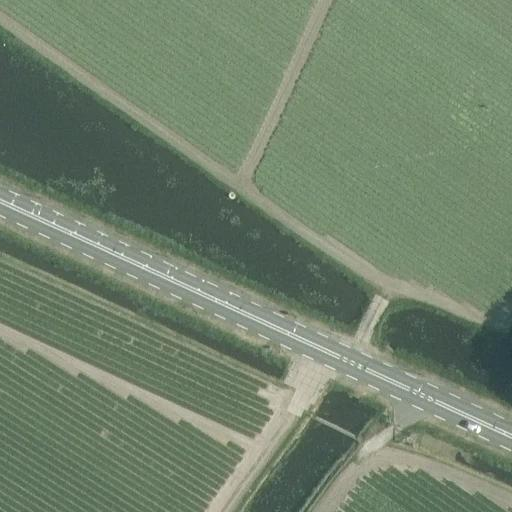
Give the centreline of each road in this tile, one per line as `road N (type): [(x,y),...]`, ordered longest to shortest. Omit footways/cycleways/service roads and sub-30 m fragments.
road 1 (track): [(0,268),(289,396),(301,411),(367,446),(432,461),(511,502)]
road 2 (secondary): [(0,201),(511,437)]
road 3 (track): [(423,396),(367,446),(321,511)]
